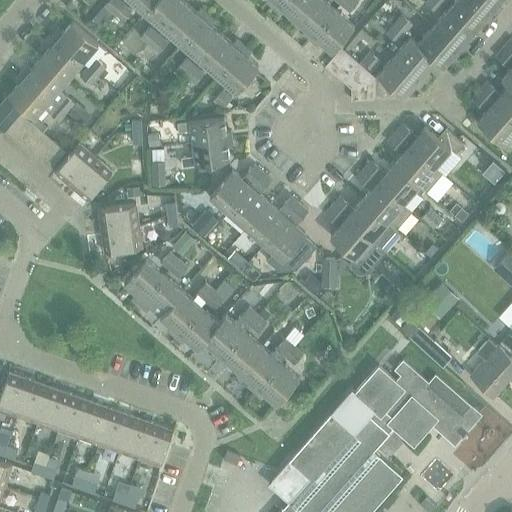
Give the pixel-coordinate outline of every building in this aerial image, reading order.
[(121,0),(107,0),(104,3),(113,11),(122,1),(121,0)] [(132,0),(145,11),(155,0),(132,0)] [(155,0),(145,11),(164,27),(186,2),(183,0),(155,0)] [(279,0),(273,7),(279,13),(284,8),(295,18),(310,0),(279,0)] [(326,0),(310,0),(295,18),(305,27),(301,32),(309,39),(336,8),(326,0)] [(342,0),(340,3),(349,11),(358,0),(342,0)] [(436,12),(443,3),(439,0),(425,0),(424,2),(436,12)] [(456,0),(449,8),(474,30),(484,18),(488,22),(494,15),(476,0),(456,0)] [(476,0),(494,15),(501,7),(497,4),(500,0),(476,0)] [(122,1),(113,11),(122,19),(131,9),(122,1)] [(186,2),(164,27),(182,43),(208,14),(201,8),(197,12),(186,2)] [(104,3),(93,16),(102,24),(113,11),(104,3)] [(336,8),(309,39),(316,45),(320,40),(331,50),(354,24),(336,8)] [(434,26),(463,52),(470,44),(465,40),(474,30),(449,8),(434,26)] [(401,13),(392,24),(405,34),(414,22),(401,13)] [(208,14),(182,43),(200,59),(222,34),(211,25),(215,20),(208,14)] [(59,27),(52,35),(82,61),(84,60),(89,65),(96,57),(98,58),(106,48),(99,42),(79,25),(73,20),(69,25),(63,31),(59,27)] [(398,42),(405,34),(392,24),(386,32),(398,42)] [(140,36),(149,44),(159,32),(150,25),(140,36)] [(418,44),(435,59),(443,66),(452,55),(457,59),(463,52),(434,26),(418,44)] [(159,32),(149,44),(158,52),(168,40),(159,32)] [(222,34),(200,59),(219,75),(244,46),(237,40),(233,44),(222,34)] [(41,57),(67,79),(82,61),(52,35),(46,42),(50,46),(41,57)] [(394,55),(424,82),(431,74),(426,70),(435,59),(418,44),(410,37),(394,55)] [(501,76),(509,83),(510,82),(511,83),(511,51),(504,45),(495,55),(509,67),(501,76)] [(244,46),(219,75),(237,92),(259,67),(248,57),(252,52),(244,46)] [(340,48),(326,65),(334,73),(349,55),(340,48)] [(361,59),(373,69),(381,60),(369,50),(361,59)] [(349,55),(334,73),(343,80),(357,63),(349,55)] [(418,89),(424,82),(394,55),(378,74),(404,96),(413,85),(418,89)] [(172,71),(182,80),(196,64),(186,56),(172,71)] [(21,71),(67,111),(75,102),(59,88),(67,79),(41,57),(32,68),(28,64),(21,71)] [(89,65),(88,66),(98,75),(107,65),(98,58),(96,57),(89,65)] [(357,63),(343,80),(351,87),(374,78),(357,63)] [(196,64),(186,76),(191,81),(195,85),(206,73),(204,72),(196,64)] [(91,83),(98,75),(88,66),(81,75),(91,83)] [(19,83),(0,104),(0,111),(11,121),(19,110),(20,111),(24,107),(35,116),(43,106),(59,120),(67,111),(21,71),(15,79),(19,83)] [(351,87),(351,100),(375,99),(374,78),(351,87)] [(480,88),(511,115),(511,83),(510,82),(509,83),(501,92),(487,80),(480,88)] [(504,141),(511,131),(511,115),(480,88),(472,97),(486,110),(478,119),(504,141)] [(223,89),(214,99),(223,107),(232,97),(223,89)] [(11,121),(4,130),(15,139),(31,121),(20,112),(20,111),(19,110),(11,121)] [(0,126),(4,130),(11,121),(0,111),(0,126)] [(192,129),(193,142),(232,137),(231,129),(226,130),(225,115),(178,121),(179,130),(192,129)] [(142,120),(132,120),(132,132),(142,132),(142,130),(142,120)] [(31,121),(15,139),(26,149),(42,131),(31,121)] [(435,166),(435,165),(451,147),(457,152),(465,144),(446,128),(439,136),(426,125),(417,136),(402,123),(394,132),(435,166)] [(42,131),(26,149),(37,158),(53,140),(42,131)] [(142,132),(132,132),(132,144),(142,143),(142,132)] [(401,154),(393,163),(424,189),(427,191),(443,172),(435,165),(435,166),(394,132),(386,142),(401,154)] [(159,133),(147,134),(148,147),(160,145),(159,133)] [(233,144),(232,137),(193,142),(195,155),(182,156),(183,165),(230,159),(228,144),(233,144)] [(53,140),(37,158),(48,168),(64,150),(53,140)] [(77,142),(53,170),(71,185),(94,156),(77,142)] [(94,156),(71,185),(88,199),(112,171),(94,156)] [(364,168),(403,202),(414,189),(420,194),(424,189),(393,163),(386,171),(372,159),(364,168)] [(151,160),(152,184),(166,184),(165,160),(151,160)] [(210,194),(228,210),(263,171),(254,163),(242,177),(232,169),(210,194)] [(412,210),(403,202),(364,168),(356,177),(370,189),(362,199),(388,220),(397,228),(412,210)] [(263,171),(228,210),(246,225),(268,201),(260,193),(272,179),(263,171)] [(138,185),(125,186),(126,196),(139,195),(138,185)] [(268,201),(246,225),(264,241),(299,202),(290,195),(277,209),(268,201)] [(333,204),(386,252),(387,250),(382,246),(397,228),(388,220),(362,199),(355,208),(340,195),(333,204)] [(165,202),(167,215),(177,213),(175,201),(165,202)] [(299,202),(264,241),(272,248),(265,256),(277,266),(296,267),(316,245),(304,235),(306,233),(295,224),(308,210),(299,202)] [(98,208),(101,230),(139,225),(136,203),(98,208)] [(495,204),(493,207),(493,210),(495,213),(498,214),(501,214),(503,213),(505,210),(505,207),(503,204),(501,203),(498,203),(495,204)] [(330,235),(350,252),(350,267),(358,273),(368,273),(386,252),(333,204),(325,213),(339,225),(330,235)] [(421,217),(433,227),(443,217),(430,206),(421,217)] [(206,210),(192,226),(204,237),(218,221),(206,210)] [(167,215),(169,227),(179,225),(177,213),(167,215)] [(142,246),(139,225),(101,230),(104,251),(142,246)] [(185,232),(177,241),(186,250),(195,241),(185,232)] [(227,256),(241,268),(248,260),(234,248),(227,256)] [(511,284),(511,251),(509,248),(492,268),(511,284)] [(161,260),(170,268),(179,258),(170,250),(161,260)] [(132,297),(139,304),(165,274),(146,257),(124,284),(135,294),(132,297)] [(179,258),(170,268),(178,276),(187,266),(179,258)] [(323,258),(321,284),(335,285),(336,259),(323,258)] [(165,274),(139,304),(147,311),(151,307),(160,316),(183,289),(165,274)] [(314,277),(306,286),(313,292),(321,284),(314,277)] [(183,289),(160,316),(171,325),(168,329),(175,335),(201,305),(205,300),(215,289),(206,281),(197,292),(198,294),(194,299),(183,289)] [(215,289),(205,300),(215,308),(224,297),(215,289)] [(438,289),(425,303),(440,317),(453,303),(438,289)] [(451,356),(417,326),(409,318),(413,314),(401,304),(390,316),(410,334),(409,336),(442,365),(451,356)] [(201,305),(175,335),(183,342),(186,338),(197,347),(219,320),(201,305)] [(219,320),(197,347),(198,348),(204,341),(214,349),(210,353),(217,359),(243,329),(258,312),(249,305),(235,322),(225,314),(220,320),(219,320)] [(243,329),(217,359),(225,366),(229,361),(239,371),(261,345),(244,330),(248,325),(257,332),(267,320),(258,312),(243,329)] [(322,318),(315,324),(322,331),(328,325),(322,318)] [(261,345),(239,371),(250,380),(246,384),(254,391),(280,360),(284,356),(294,344),(286,337),(271,353),(261,345)] [(511,378),(511,357),(497,344),(496,344),(488,337),(476,351),(484,358),(470,374),(493,394),(509,376),(511,378)] [(294,344),(284,356),(285,356),(293,363),(303,352),(294,344)] [(269,485),(288,502),(278,511),(366,511),(402,473),(374,449),(393,427),(414,445),(433,424),(455,444),(463,434),(465,436),(469,431),(466,429),(471,423),(463,415),(473,405),(472,404),(471,405),(437,374),(430,381),(404,359),(395,368),(402,374),(397,379),(379,364),(354,392),(353,391),(269,485)] [(280,360),(254,391),(261,397),(265,393),(276,402),(298,377),(280,361),(280,360)] [(0,393),(0,407),(17,414),(29,378),(8,371),(0,393)] [(29,378),(17,414),(37,421),(50,385),(29,378)] [(50,385),(37,421),(57,428),(70,392),(50,385)] [(70,392),(57,428),(78,435),(90,400),(70,392)] [(90,400),(78,435),(98,442),(110,407),(90,400)] [(110,407),(98,442),(118,450),(131,414),(110,407)] [(131,414),(118,450),(139,457),(151,421),(131,414)] [(151,421),(139,457),(160,464),(172,429),(151,421)] [(1,426),(0,428),(0,453),(2,454),(11,431),(12,430),(1,426)] [(16,449),(19,443),(18,433),(11,431),(2,454),(14,458),(17,449),(16,449)] [(227,450),(223,459),(236,464),(240,454),(227,450)] [(0,459),(0,483),(4,485),(11,464),(0,459)] [(31,471),(42,474),(45,465),(34,461),(31,471)] [(45,465),(42,474),(53,478),(57,469),(45,465)] [(72,485),(82,488),(85,479),(75,475),(72,485)] [(85,479),(82,488),(94,493),(97,483),(85,479)] [(61,487),(54,508),(63,511),(67,500),(69,500),(72,491),(61,487)] [(114,489),(111,498),(122,502),(125,493),(114,489)] [(41,491),(33,511),(44,511),(49,500),(50,494),(41,491)] [(125,493),(122,502),(133,506),(136,497),(125,493)] [(420,502),(431,511),(437,505),(426,495),(420,502)]
